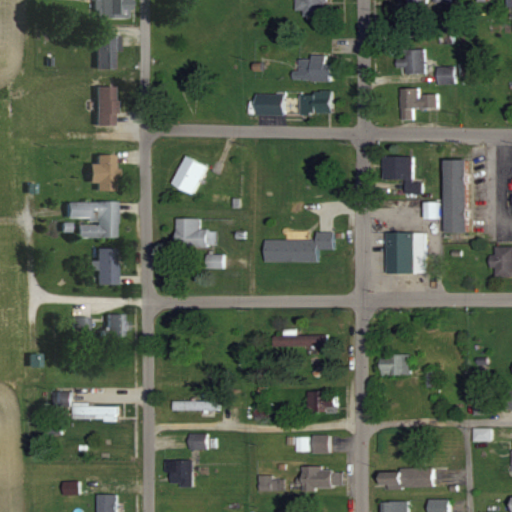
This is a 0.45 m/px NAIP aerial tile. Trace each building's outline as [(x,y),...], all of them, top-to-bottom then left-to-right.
[(91,0),(92,16),(128,16),(128,0),(91,0)] [(329,0),(298,0),(298,14),(329,14),(329,0)] [(430,13),(408,13),(408,35),(430,35),(430,13)] [(117,34),(96,34),(96,67),(117,67),(117,34)] [(427,47),(407,47),(407,57),(399,57),(399,73),(427,73),(427,47)] [(333,55),(300,55),(300,69),(295,69),(295,79),(333,79),(333,55)] [(171,64),(171,83),(196,83),(196,64),(171,64)] [(95,85),(95,123),(115,123),(115,85),(95,85)] [(415,118),(415,107),(439,107),(439,92),(421,92),(421,87),(404,87),(404,118),(415,118)] [(336,112),(336,91),(303,91),(303,112),(336,112)] [(260,114),(287,114),(287,93),(260,93),(260,114)] [(96,153),(96,190),(116,190),(115,153),(96,153)] [(210,163),(189,154),(176,181),(196,191),(210,163)] [(407,178),(407,192),(423,192),(423,182),(415,182),(415,155),(385,155),(385,178),(407,178)] [(472,158),(449,158),(449,230),(472,230),(472,158)] [(116,200),(66,200),(66,218),(77,218),(77,235),(116,236),(116,200)] [(180,244),(218,244),(218,227),(202,227),(202,216),(180,216),(180,244)] [(320,238),(269,238),(269,260),(322,260),(322,247),(338,248),(338,230),(320,230),(320,238)] [(427,271),(427,230),(390,230),(390,271),(427,271)] [(511,245),(494,246),(495,275),(511,275),(511,245)] [(116,282),(116,246),(96,246),(96,282),(116,282)] [(106,336),(124,336),(124,312),(106,312),(106,336)] [(72,331),(88,331),(88,315),(72,315),(72,331)] [(330,333),(278,333),(278,344),(330,344),(330,333)] [(413,373),(413,353),(385,353),(385,373),(413,373)] [(441,385),(441,369),(429,369),(429,385),(441,385)] [(330,389),(311,389),(311,410),(341,410),(341,399),(330,399),(330,389)] [(57,403),(71,403),(71,390),(57,390),(57,403)] [(221,399),(175,399),(175,409),(221,409),(221,399)] [(490,400),(476,400),(476,412),(490,412),(490,400)] [(75,402),(75,418),(119,418),(119,402),(75,402)] [(210,431),(192,431),(192,447),(210,447),(210,431)] [(316,451),(332,451),(332,434),(316,434),(316,451)] [(170,458),(170,484),(195,484),(195,458),(170,458)] [(306,466),(306,486),(341,486),(341,466),(306,466)] [(437,467),(386,467),(386,485),(437,485),(437,467)] [(262,489),(286,489),(286,476),(262,476),(262,489)] [(81,493),(81,480),(64,480),(64,493),(81,493)] [(430,511),(452,511),(453,497),(431,497),(430,511)] [(385,500),(384,511),(404,511),(405,511),(410,511),(410,500),(385,500)]
